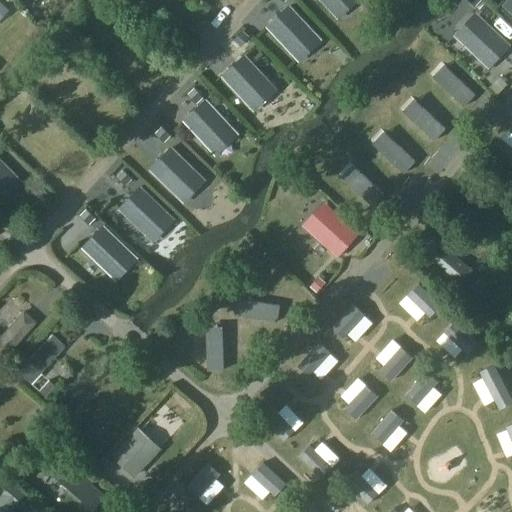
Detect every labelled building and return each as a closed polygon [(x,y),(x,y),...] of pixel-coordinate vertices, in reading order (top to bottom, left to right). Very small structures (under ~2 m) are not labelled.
[(348,0),(318,0),(332,15),(348,0)] [(0,2),(0,20),(9,11),(0,2)] [(314,37),(289,9),(266,30),(292,58),(314,37)] [(482,20),(462,41),(490,68),(510,46),(482,20)] [(270,84),(244,56),(222,77),(247,105),(270,84)] [(449,70),(438,82),(463,107),(475,95),(449,70)] [(231,129),(206,101),(183,122),(209,150),(231,129)] [(419,105),(408,117),(434,140),(445,128),(419,105)] [(389,138),(378,150),(404,173),(415,161),(389,138)] [(511,151),(497,139),(488,150),(511,171),(511,151)] [(171,146),(148,169),(175,195),(198,173),(171,146)] [(0,161),(0,190),(14,176),(0,161)] [(358,171),(346,183),(371,207),(383,195),(358,171)] [(167,219),(141,191),(119,211),(144,239),(167,219)] [(331,208),(310,232),(337,258),(359,233),(331,208)] [(128,256),(102,228),(80,249),(106,277),(128,256)] [(432,235),(419,251),(455,281),(468,266),(432,235)] [(418,285),(407,296),(430,319),(441,307),(418,285)] [(353,305),(331,330),(343,341),(365,317),(353,305)] [(19,306),(0,328),(0,359),(5,364),(38,321),(19,306)] [(455,323),(444,334),(467,356),(478,344),(455,323)] [(51,335),(16,372),(30,383),(64,346),(51,335)] [(319,345),(297,368),(309,378),(330,355),(319,345)] [(401,349),(379,372),(391,383),(412,359),(401,349)] [(492,366),(478,373),(498,411),(511,404),(492,366)] [(426,372),(404,395),(417,407),(438,384),(426,372)] [(366,388),(344,410),(356,421),(377,398),(366,388)] [(272,409),(261,420),(283,443),(294,432),(272,409)] [(391,411),(371,435),(382,445),(404,422),(391,411)] [(138,428),(112,456),(135,477),(161,449),(138,428)] [(309,447),(298,458),(321,480),(331,469),(309,447)] [(68,464),(54,479),(92,511),(93,511),(106,497),(68,464)] [(207,464),(187,488),(200,499),(220,475),(207,464)] [(263,465),(253,476),(276,498),(287,486),(263,465)] [(356,473),(345,484),(367,506),(378,495),(356,473)] [(11,484),(0,495),(0,511),(9,511),(24,495),(11,484)]
